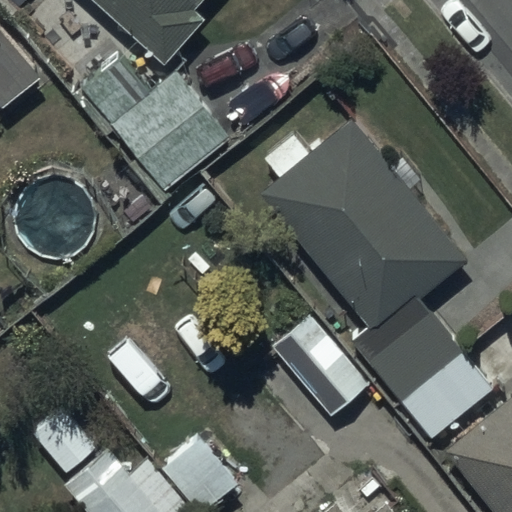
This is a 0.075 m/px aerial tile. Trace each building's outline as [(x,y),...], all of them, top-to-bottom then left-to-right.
[(109,0),(137,25),(85,80),(165,178),(230,125),(166,47),(202,6),(195,0),(109,0)] [(0,92),(2,95),(40,64),(0,14),(0,92)] [(431,427),(489,375),(418,287),(465,248),(406,178),(418,168),(400,146),(388,155),(348,107),(306,142),(291,124),(261,149),(275,167),(256,182),(368,317),(351,331),(431,427)] [(366,374),(305,305),(240,364),(298,430),(327,405),(329,407),(366,374)] [(511,511),(511,380),(444,438),(503,511),(511,511)] [(61,398),(31,423),(64,463),(94,438),(61,398)] [(197,427),(160,458),(198,504),(235,473),(197,427)] [(111,429),(62,473),(94,511),(187,511),(194,506),(144,447),(134,456),(111,429)] [(354,511),(334,489),(305,511),(401,511),(382,490),(356,511),(354,511)]
